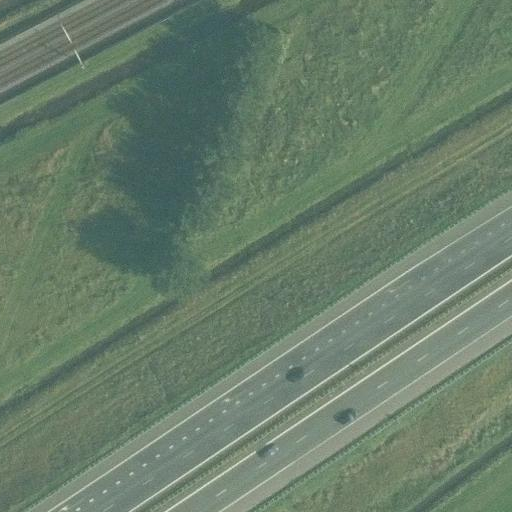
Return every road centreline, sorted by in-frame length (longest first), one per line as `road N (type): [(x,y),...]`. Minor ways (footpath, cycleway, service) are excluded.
road 1 (motorway): [(511,237),(101,511)]
road 2 (motorway): [(192,511),(511,297)]
